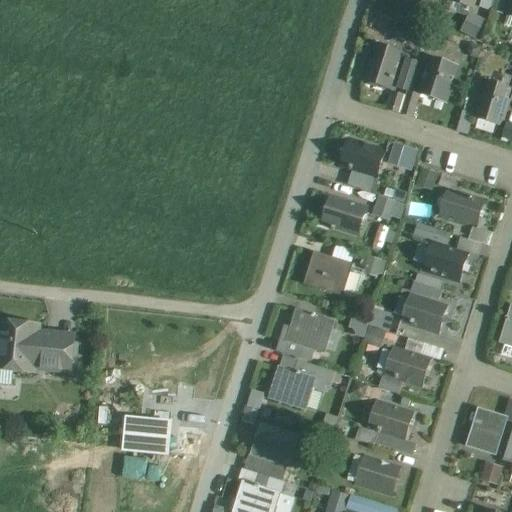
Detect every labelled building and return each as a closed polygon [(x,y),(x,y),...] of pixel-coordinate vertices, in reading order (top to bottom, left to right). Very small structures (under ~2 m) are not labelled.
[(447,0),(447,2),(473,10),(475,0),(447,0)] [(494,0),(491,11),(503,14),(506,0),(494,0)] [(376,13),(367,29),(381,37),(390,21),(376,13)] [(469,13),(459,31),(477,41),(487,23),(469,13)] [(428,31),(424,44),(437,48),(441,36),(428,31)] [(401,52),(374,44),(361,82),(389,91),(401,52)] [(457,65),(429,56),(417,95),(445,104),(457,65)] [(408,60),(397,93),(406,96),(416,62),(408,60)] [(511,90),(484,82),(472,119),(499,127),(511,90)] [(400,115),(406,96),(397,93),(391,91),(385,110),(400,115)] [(417,100),(406,96),(400,115),(411,118),(417,100)] [(468,132),(472,119),(462,116),(458,129),(468,132)] [(511,122),(506,121),(502,139),(511,141),(511,122)] [(385,153),(346,140),(337,168),(376,180),(377,176),(385,153)] [(412,170),(418,149),(393,142),(387,162),(412,170)] [(421,167),(416,184),(433,189),(437,172),(421,167)] [(376,180),(337,168),(333,181),(379,196),(385,178),(377,176),(376,180)] [(485,202),(447,190),(439,218),(476,229),(485,202)] [(396,202),(377,196),(371,215),(390,221),(396,202)] [(366,210),(328,197),(319,224),(358,237),(366,210)] [(385,251),(392,229),(379,225),(372,246),(385,251)] [(467,255),(430,244),(421,270),(459,282),(467,255)] [(332,255),(352,260),(355,250),(335,245),(332,255)] [(350,268),(313,256),(303,285),(340,298),(350,268)] [(366,256),(362,274),(375,278),(380,260),(366,256)] [(417,274),(415,282),(439,287),(441,279),(417,274)] [(415,297),(431,302),(435,289),(419,285),(415,297)] [(415,297),(410,295),(402,322),(439,334),(448,307),(431,302),(415,297)] [(511,308),(509,319),(506,318),(505,321),(508,322),(501,343),(505,345),(502,356),(511,358),(511,308)] [(331,324),(297,313),(288,342),(322,353),(331,324)] [(375,313),(371,325),(387,331),(392,318),(375,313)] [(347,331),(364,336),(369,320),(352,315),(347,331)] [(39,328),(0,323),(0,370),(34,374),(34,370),(41,371),(44,344),(37,344),(39,328)] [(368,328),(363,344),(379,349),(385,334),(368,328)] [(411,356),(429,361),(437,364),(441,351),(415,343),(411,356)] [(73,347),(44,344),(41,371),(71,374),(73,347)] [(411,356),(392,350),(384,376),(421,388),(429,361),(411,356)] [(297,362),(283,358),(279,370),(293,375),(297,363),(297,362)] [(297,362),(297,363),(293,375),(279,370),(270,399),(306,410),(313,385),(325,389),(326,386),(330,387),(333,374),(297,362)] [(402,383),(381,377),(377,388),(398,395),(402,383)] [(352,381),(348,395),(362,400),(366,385),(352,381)] [(255,424),(264,393),(251,389),(242,420),(255,424)] [(477,392),(474,403),(488,407),(492,396),(477,392)] [(506,419),(505,421),(511,423),(511,401),(509,400),(503,418),(506,419)] [(413,414),(376,402),(367,430),(377,434),(404,442),(413,414)] [(503,418),(480,410),(468,445),(494,453),(505,421),(506,419),(503,418)] [(171,423),(126,419),(123,451),(168,456),(171,423)] [(295,440),(260,429),(251,457),(269,462),(286,467),(287,468),(295,440)] [(330,435),(315,431),(312,445),(327,449),(330,435)] [(415,446),(404,442),(377,434),(374,444),(412,457),(415,446)] [(334,437),(330,449),(344,454),(348,441),(334,437)] [(248,456),(244,470),(265,476),(269,462),(251,457),(248,456)] [(400,469),(362,457),(353,485),(391,497),(400,469)] [(480,479),(497,484),(503,466),(486,461),(480,479)] [(269,462),(265,476),(281,482),(286,467),(269,462)] [(264,478),(242,471),(238,483),(243,485),(255,488),(256,486),(259,487),(259,490),(260,490),(264,478)] [(282,484),(264,478),(260,490),(279,496),(282,484)] [(255,488),(243,485),(234,511),(290,511),(294,500),(279,496),(260,490),(259,490),(259,487),(256,486),(255,488)] [(324,511),(344,511),(345,511),(349,498),(331,492),(324,511)] [(345,511),(347,511),(395,511),(349,498),(345,511)]
